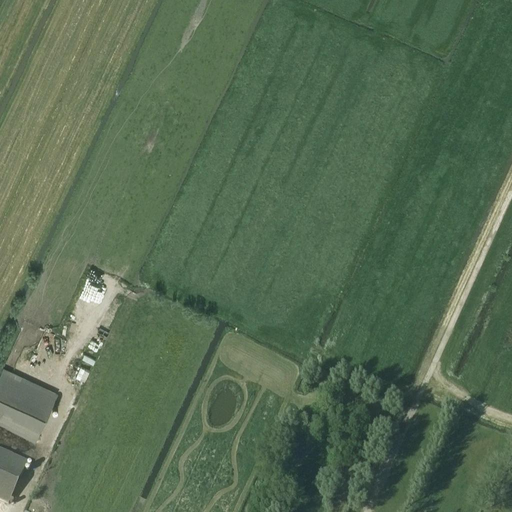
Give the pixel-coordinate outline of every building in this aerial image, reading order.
[(102,297),(110,277),(89,269),(79,295),(89,299),(92,293),(102,297)] [(117,281),(112,292),(124,297),(129,286),(117,281)] [(67,323),(73,325),(71,331),(82,335),(91,313),(85,311),(88,302),(77,298),(67,323)] [(100,321),(97,329),(105,331),(108,324),(100,321)] [(54,359),(62,338),(41,330),(33,351),(54,359)] [(84,355),(82,359),(93,364),(95,360),(84,355)] [(80,367),(76,377),(80,379),(85,369),(80,367)] [(3,368),(0,374),(0,425),(35,441),(57,393),(3,368)] [(85,369),(80,379),(85,381),(89,371),(85,369)] [(0,450),(0,500),(8,504),(28,463),(0,450)]
